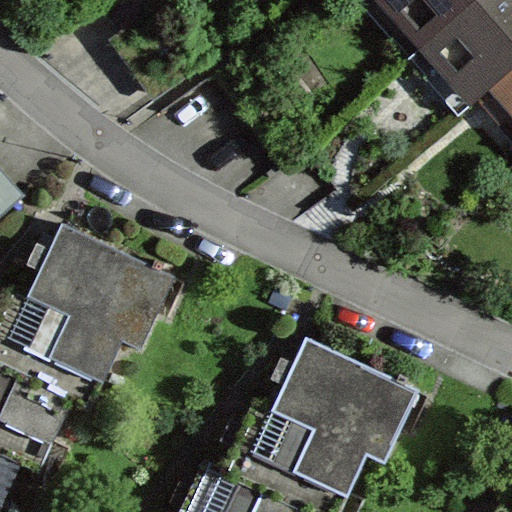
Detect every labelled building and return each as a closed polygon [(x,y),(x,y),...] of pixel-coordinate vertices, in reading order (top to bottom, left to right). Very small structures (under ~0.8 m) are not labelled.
[(162,96),(215,57),(173,0),(162,0),(116,34),(162,96)] [(511,66),(511,0),(393,0),(480,99),(498,83),(496,81),(511,66)] [(264,34),(217,69),(289,163),(335,129),(264,34)] [(511,99),(511,66),(496,81),(498,83),(511,99)] [(0,217),(25,195),(0,166),(0,217)] [(64,223),(30,293),(124,339),(142,347),(177,277),(164,270),(167,263),(157,259),(154,267),(64,223)] [(30,293),(13,285),(0,311),(0,364),(74,400),(91,408),(124,339),(30,293)] [(309,338),(275,407),(368,452),(385,460),(420,390),(408,384),(412,377),(403,373),(399,381),(309,338)] [(0,451),(22,461),(40,470),(74,400),(0,364),(0,451)] [(338,511),(368,452),(275,407),(257,398),(223,469),(314,511),(338,511)] [(0,507),(22,461),(0,451),(0,507)] [(314,511),(223,469),(205,460),(180,511),(314,511)]
